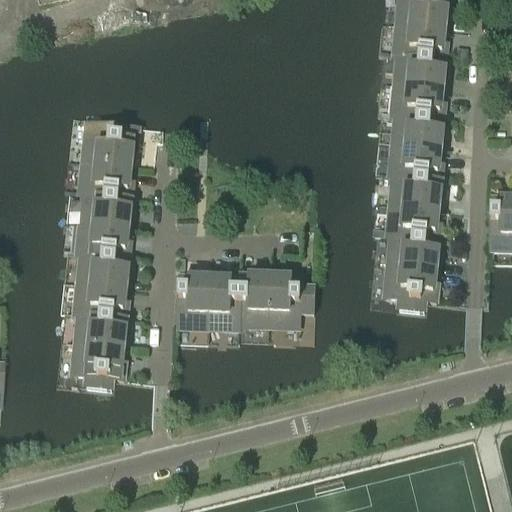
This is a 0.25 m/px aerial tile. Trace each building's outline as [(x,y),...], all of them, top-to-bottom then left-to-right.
[(53,4),(55,25),(89,21),(86,0),(36,0),(38,6),(53,4)] [(417,0),(417,1),(407,0),(400,0),(397,30),(444,35),(446,16),(450,16),(452,4),(441,3),(441,0),(417,0)] [(444,35),(397,30),(394,60),(449,66),(449,64),(445,64),(446,55),(442,54),(444,35)] [(449,66),(394,60),(394,62),(398,62),(395,93),(442,98),(444,76),(448,76),(449,66)] [(442,98),(395,93),(392,120),(447,126),(447,124),(443,124),(444,115),(440,114),(442,98)] [(447,126),(392,120),(392,122),(396,122),(393,151),(440,156),(442,136),(446,137),(447,126)] [(136,155),(139,132),(88,127),(83,169),(130,174),(132,154),(136,155)] [(440,156),(393,151),(390,181),(445,187),(445,185),(441,184),(442,175),(438,175),(440,156)] [(130,174),(83,169),(80,198),(135,204),(135,203),(131,202),(132,193),(128,193),(130,174)] [(445,187),(390,181),(390,182),(394,183),(391,211),(438,216),(440,196),(444,197),(445,187)] [(135,204),(80,198),(80,200),(84,200),(81,229),(128,234),(130,215),(134,215),(135,204)] [(511,205),(503,205),(503,201),(491,201),(489,252),(511,252),(511,205)] [(438,216),(391,211),(388,241),(442,247),(443,245),(439,244),(440,235),(436,235),(438,216)] [(128,234),(81,229),(78,259),(133,265),(133,263),(129,262),(130,253),(126,253),(128,234)] [(442,247),(388,241),(388,242),(391,243),(389,271),(435,276),(437,257),(441,257),(442,247)] [(133,265),(78,259),(78,260),(82,261),(79,289),(125,294),(128,275),(132,275),(133,265)] [(435,276),(389,271),(385,302),(399,303),(398,314),(424,317),(425,306),(436,307),(438,296),(434,295),(435,276)] [(229,286),(210,285),(208,332),(238,333),(240,278),(239,278),(239,282),(229,282),(229,286)] [(251,278),(240,278),(238,333),(239,333),(240,329),(268,330),(270,283),(251,282),(251,278)] [(191,280),(179,279),(177,331),(208,332),(210,285),(191,284),(191,280)] [(289,284),(270,283),(268,330),(299,331),(300,317),(313,318),(314,292),(301,292),(301,280),(289,280),(289,284)] [(125,294),(79,289),(75,319),(130,325),(130,323),(126,323),(127,313),(123,313),(125,294)] [(130,325),(75,319),(75,320),(79,321),(76,349),(123,354),(125,335),(129,335),(130,325)] [(123,354),(76,349),(73,380),(87,381),(86,392),(111,395),(112,384),(124,385),(125,374),(121,373),(123,354)]
